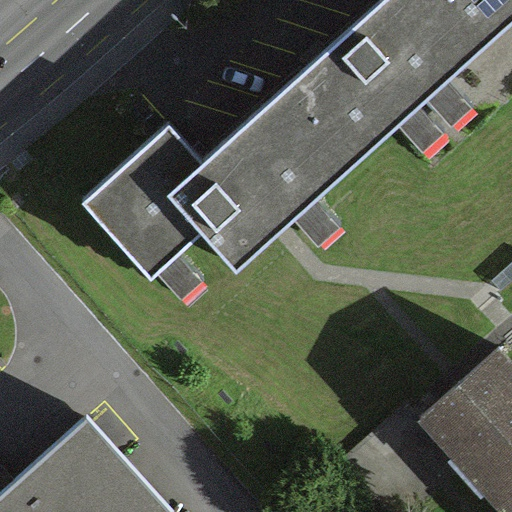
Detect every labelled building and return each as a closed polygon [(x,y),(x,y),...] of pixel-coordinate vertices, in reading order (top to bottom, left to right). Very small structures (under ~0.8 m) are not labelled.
[(495,66),(435,0),(408,0),(285,111),(357,190),(495,66)] [(511,0),(435,0),(495,66),(511,51),(511,0)] [(357,190),(285,111),(216,172),(181,133),(93,212),(162,288),(205,249),(243,292),(357,190)] [(511,511),(511,367),(501,355),(420,429),(495,511),(511,511)] [(166,511),(88,424),(0,500),(0,511),(166,511)]
